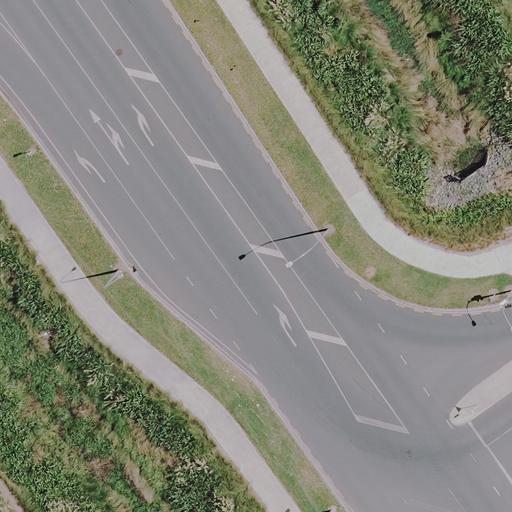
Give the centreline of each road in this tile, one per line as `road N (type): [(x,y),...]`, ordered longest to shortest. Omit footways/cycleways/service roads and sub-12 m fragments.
road 1 (unclassified): [(202,182),(371,421)]
road 2 (secondary): [(202,182),(61,101),(0,42)]
road 3 (unclassified): [(371,421),(511,326)]
road 4 (unclassified): [(117,57),(202,182)]
